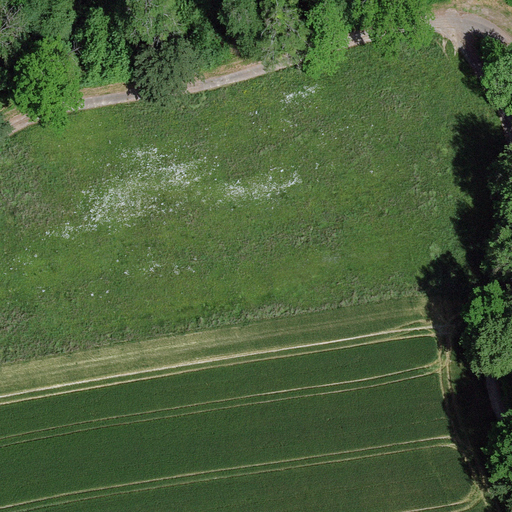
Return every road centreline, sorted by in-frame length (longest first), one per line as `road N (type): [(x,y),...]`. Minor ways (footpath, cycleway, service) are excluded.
road 1 (track): [(0,133),(60,106),(183,88),(441,17)]
road 2 (track): [(511,197),(489,362),(503,417)]
road 3 (track): [(441,17),(511,124)]
